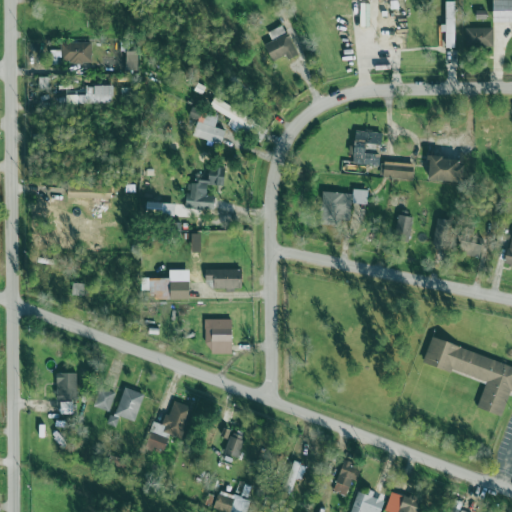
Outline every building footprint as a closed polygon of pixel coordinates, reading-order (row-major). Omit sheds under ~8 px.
[(511,0),(494,0),(495,22),(511,21),(511,0)] [(455,48),(456,1),(446,1),(446,24),(441,24),(441,32),(446,32),(446,47),(455,48)] [(487,11),(476,10),(475,19),(486,19),(487,11)] [(271,41),(265,44),(272,61),(286,55),(288,59),(297,55),(284,25),(267,32),(271,41)] [(494,28),(466,27),(465,47),(493,47),(494,28)] [(61,63),(92,62),(91,42),(61,42),(61,63)] [(102,69),(119,69),(119,56),(102,56),(102,69)] [(114,103),(115,86),(87,85),(86,95),(72,95),(72,90),(65,90),(65,86),(58,86),(58,103),(114,103)] [(231,118),(227,126),(252,138),(260,120),(214,98),(210,108),(231,118)] [(223,143),(226,130),(215,128),(218,114),(191,109),(189,120),(197,121),(194,138),(223,143)] [(354,163),(379,164),(380,154),(366,153),(367,143),(381,144),(382,132),(356,131),(355,145),(349,145),(349,155),(354,155),(354,163)] [(429,179),(464,181),(465,157),(430,155),(429,179)] [(384,177),(414,179),(414,163),(385,161),(384,177)] [(187,207),(214,210),(215,196),(207,195),(208,184),(224,186),(225,168),(210,167),(209,178),(200,177),(199,184),(189,183),(187,207)] [(112,199),(113,183),(69,181),(69,198),(112,199)] [(368,190),(354,189),(354,193),(322,192),(321,217),(352,218),(353,203),(368,204),(368,190)] [(176,203),(148,202),(148,215),(176,216),(176,203)] [(396,233),(411,235),(413,216),(398,215),(396,233)] [(455,223),(436,222),(435,248),(454,248),(455,223)] [(202,233),(192,233),(193,252),(202,252),(202,233)] [(215,289),(242,288),(242,268),(206,270),(207,282),(215,281),(215,289)] [(189,270),(169,270),(170,278),(141,279),(141,299),(190,299),(189,270)] [(72,295),(83,296),(83,284),(72,283),(72,295)] [(206,353),(232,354),(233,319),(207,319),(206,353)] [(424,362),(486,380),(478,408),(505,416),(511,390),(511,363),(431,340),(424,362)] [(77,373),(57,373),(57,398),(77,398),(77,373)] [(117,393),(101,387),(94,406),(110,412),(117,393)] [(144,393),(125,387),(116,415),(136,421),(144,393)] [(184,437),(191,406),(174,402),(170,416),(166,415),(163,432),(184,437)] [(245,437),(232,432),(224,453),(238,458),(245,437)] [(166,449),(168,437),(150,433),(147,445),(166,449)] [(359,465),(343,460),(333,492),(349,496),(359,465)] [(306,465),(292,461),(284,489),(292,491),(295,480),(301,481),(306,465)] [(381,511),(385,501),(371,497),(371,495),(358,491),(351,511),(381,511)] [(388,511),(418,511),(419,510),(425,511),(428,502),(391,491),(385,511),(388,511)] [(217,511),(244,511),(245,495),(217,494),(217,511)]
